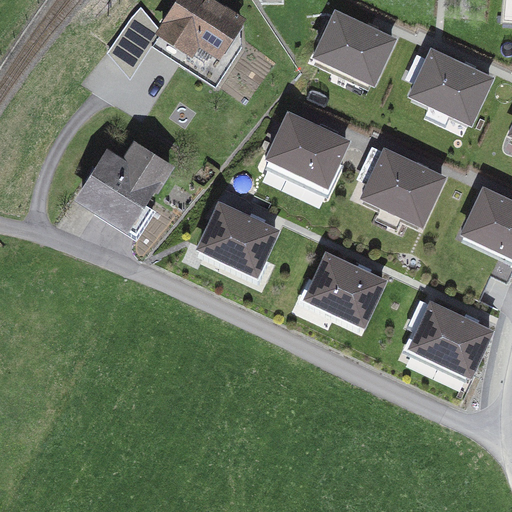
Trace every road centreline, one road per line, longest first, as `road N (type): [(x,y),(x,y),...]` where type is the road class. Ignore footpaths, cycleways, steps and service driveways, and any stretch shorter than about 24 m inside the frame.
road 1 (unclassified): [(511,443),(87,252),(0,231)]
road 2 (unknown): [(511,170),(435,131),(330,96),(303,76),(294,28)]
